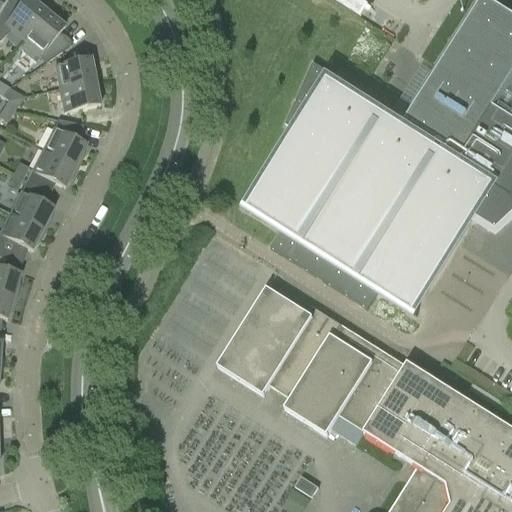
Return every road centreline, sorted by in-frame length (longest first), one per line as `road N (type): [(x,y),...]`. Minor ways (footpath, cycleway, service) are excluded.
road 1 (tertiary): [(104,511),(83,422),(83,365),(93,315),(177,122),(180,73),(158,0)]
road 2 (residential): [(43,486),(30,411),(31,354),(56,269),(121,133),(130,75),(120,36),(92,0)]
